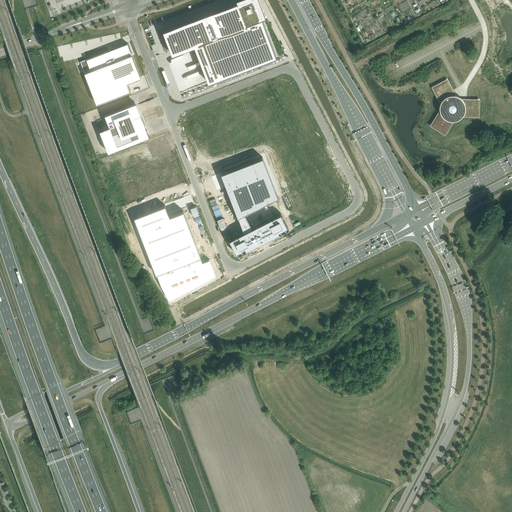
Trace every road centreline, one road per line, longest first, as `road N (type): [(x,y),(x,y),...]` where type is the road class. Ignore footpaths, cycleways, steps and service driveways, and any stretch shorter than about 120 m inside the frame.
road 1 (unclassified): [(168,113),(222,255),(242,265),(357,202),(298,77),(281,69)]
road 2 (primary): [(103,385),(413,228)]
road 3 (motorway): [(100,511),(0,236)]
road 4 (trunk): [(361,236),(112,365)]
road 5 (secondary): [(291,0),(405,214)]
road 6 (secondary): [(417,208),(303,0)]
road 7 (motorway): [(112,365),(80,350),(0,166)]
road 8 (motorway): [(0,295),(78,511)]
road 9 (primary): [(455,414),(467,319),(425,221)]
road 10 (primary): [(413,228),(450,318),(446,408)]
road 11 (motorway): [(139,511),(99,405),(103,385)]
road 12 (trunk): [(112,365),(7,426)]
road 13 (unclassified): [(281,69),(168,113)]
